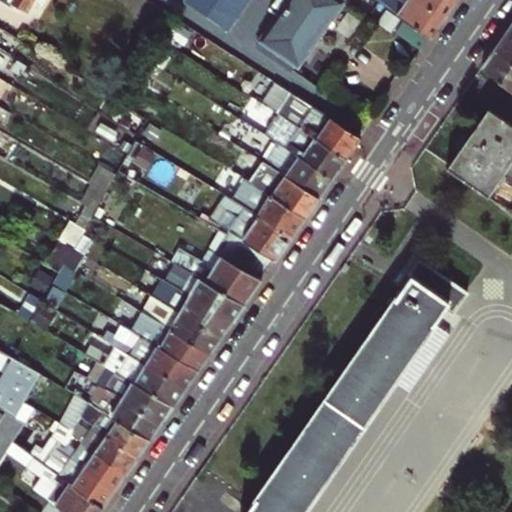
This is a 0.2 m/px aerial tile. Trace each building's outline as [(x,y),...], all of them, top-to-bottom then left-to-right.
[(7,0),(7,1),(24,12),(30,2),(31,0),(7,0)] [(45,0),(31,0),(30,2),(40,8),(45,0)] [(184,0),(230,31),(251,0),(290,0),(259,46),(295,72),(342,1),(340,0),(184,0)] [(378,0),(428,36),(443,15),(421,0),(378,0)] [(453,0),(421,0),(443,15),(453,0)] [(511,36),(506,31),(494,48),(511,62),(511,36)] [(511,62),(494,48),(483,65),(511,89),(511,62)] [(278,108),(289,91),(275,82),(264,99),(278,108)] [(299,94),(284,117),(344,155),(359,134),(299,94)] [(271,137),(330,175),(344,155),(284,117),(275,111),(263,132),(271,137)] [(511,155),(511,127),(489,112),(449,171),(486,195),(511,155)] [(317,195),(330,175),(271,137),(267,142),(292,158),(286,167),(261,151),(258,157),(262,160),(283,173),(317,195)] [(248,181),(258,166),(241,155),(231,170),(244,178),(248,181)] [(279,179),(283,173),(262,160),(258,166),(279,179)] [(112,173),(97,163),(86,182),(101,191),(112,173)] [(258,166),(248,181),(303,214),(317,195),(283,173),(279,179),(258,166)] [(245,192),(238,202),(289,234),(303,214),(248,181),(244,178),(237,187),(245,192)] [(86,182),(76,201),(91,210),(92,208),(101,191),(86,182)] [(245,192),(237,187),(231,198),(238,202),(245,192)] [(227,226),(274,256),(289,234),(238,202),(231,198),(222,192),(216,201),(236,214),(227,226)] [(236,214),(216,201),(207,214),(227,226),(236,214)] [(83,248),(92,232),(82,226),(72,242),(83,248)] [(242,301),(274,256),(227,226),(224,231),(212,248),(203,260),(200,256),(180,244),(171,257),(179,261),(198,274),(242,301)] [(203,260),(212,248),(188,232),(180,244),(200,256),(203,260)] [(71,246),(58,239),(44,263),(56,271),(71,246)] [(179,261),(171,257),(165,265),(173,270),(179,261)] [(419,262),(382,316),(418,341),(440,308),(449,314),(464,293),(419,262)] [(137,283),(148,289),(220,334),(230,318),(186,291),(167,278),(159,274),(148,267),(137,283)] [(159,274),(167,278),(169,274),(162,269),(159,274)] [(186,291),(230,318),(242,301),(198,274),(186,291)] [(137,306),(208,351),(220,334),(148,289),(137,306)] [(124,324),(196,368),(208,351),(137,306),(124,324)] [(418,341),(382,316),(353,357),(389,382),(418,341)] [(124,324),(111,344),(182,388),(196,368),(124,324)] [(85,351),(96,334),(91,331),(80,348),(85,351)] [(182,388),(111,344),(96,334),(85,351),(114,369),(171,403),(182,388)] [(0,349),(0,366),(5,368),(11,354),(0,349)] [(39,371),(14,356),(0,377),(0,407),(11,414),(13,415),(23,400),(33,385),(39,371)] [(267,511),(297,511),(389,382),(353,357),(252,501),(267,511)] [(84,375),(72,368),(62,384),(74,392),(84,375)] [(114,369),(102,386),(159,420),(171,403),(114,369)] [(41,389),(49,376),(39,371),(33,385),(41,389)] [(31,406),(41,389),(33,385),(23,400),(31,406)] [(102,386),(91,402),(148,437),(159,420),(102,386)] [(148,437),(91,402),(87,400),(83,407),(95,415),(89,424),(135,456),(148,437)] [(24,422),(13,415),(11,414),(0,428),(0,456),(11,442),(24,422)] [(79,440),(123,472),(135,456),(89,424),(81,418),(70,434),(79,440)] [(53,446),(55,443),(49,439),(35,459),(100,505),(112,488),(53,446)] [(61,447),(55,443),(53,446),(112,488),(123,472),(79,440),(73,449),(64,443),(61,447)] [(35,459),(16,445),(9,455),(28,468),(20,480),(67,511),(95,511),(100,505),(35,459)] [(244,511),(267,511),(252,501),(244,511)]
